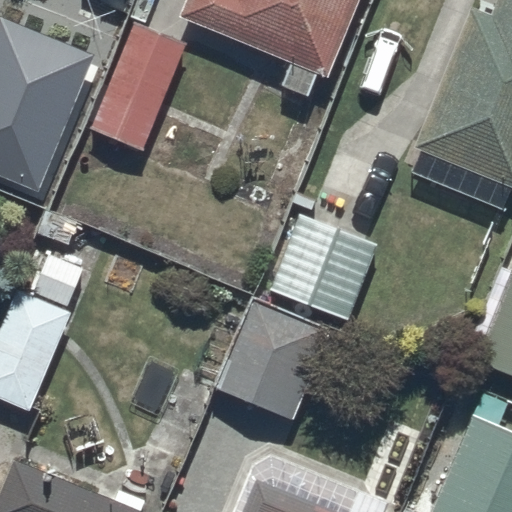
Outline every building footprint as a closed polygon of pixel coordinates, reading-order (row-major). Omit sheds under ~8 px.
[(351,0),(177,0),(175,7),(290,54),(282,74),(305,84),(314,64),(323,68),(351,0)] [(511,177),(511,0),(488,0),(487,5),(472,0),(465,0),(414,136),(420,139),(410,165),(502,200),(511,177)] [(183,31),(132,12),(87,120),(141,140),(183,31)] [(374,235),(298,207),(270,281),(346,309),(374,235)] [(30,286),(64,301),(81,261),(45,245),(42,253),(37,250),(29,270),(35,273),(30,286)] [(511,260),(511,261),(473,354),(511,369),(511,260)] [(64,301),(30,286),(13,279),(0,308),(0,391),(26,403),(69,303),(64,301)] [(330,321),(250,287),(224,342),(213,337),(206,355),(219,361),(211,381),(291,414),(330,321)] [(468,406),(423,510),(428,511),(511,511),(511,418),(500,413),(506,398),(481,387),(472,407),(468,406)] [(392,511),(395,505),(253,445),(224,511),(392,511)] [(0,511),(137,511),(146,491),(114,478),(110,488),(12,447),(0,475),(0,511)]
